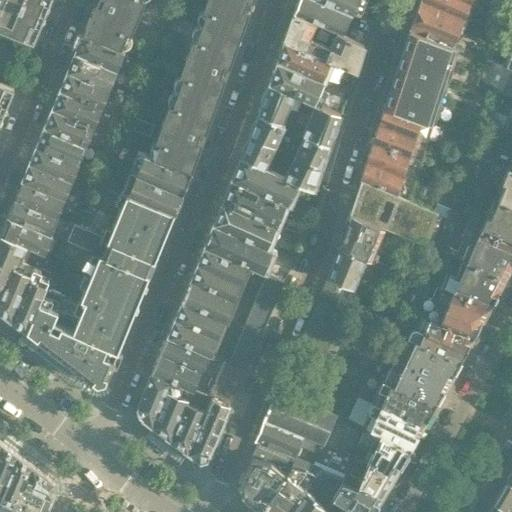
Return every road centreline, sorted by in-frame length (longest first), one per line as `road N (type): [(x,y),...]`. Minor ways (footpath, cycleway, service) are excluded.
road 1 (residential): [(400,0),(209,511)]
road 2 (residential): [(279,0),(97,455)]
road 3 (residential): [(511,317),(400,511)]
road 4 (residential): [(0,173),(73,0)]
road 5 (residential): [(97,455),(0,380)]
